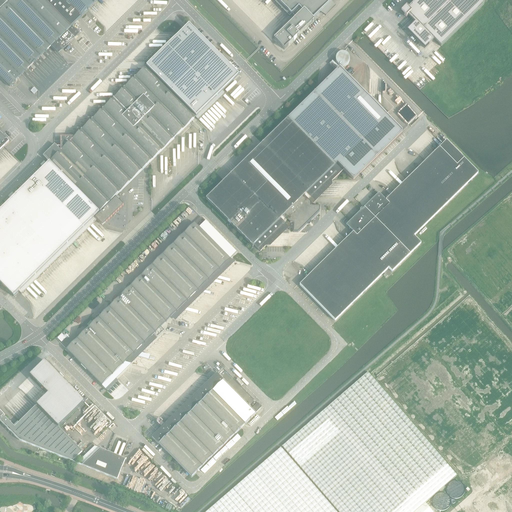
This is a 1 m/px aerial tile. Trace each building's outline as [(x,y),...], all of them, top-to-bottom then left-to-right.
[(0,0),(0,77),(10,87),(14,87),(14,83),(51,47),(58,54),(79,34),(72,26),(71,27),(70,27),(81,16),(98,0),(0,0)] [(272,0),(289,17),(292,14),(296,18),(274,39),(284,50),(315,20),(314,20),(313,19),(320,12),(326,16),(336,6),(331,1),(332,0),(272,0)] [(404,9),(403,14),(406,17),(409,14),(416,21),(407,30),(425,49),(434,40),(441,47),(484,4),(482,1),(480,0),(416,0),(408,9),(406,7),(404,9)] [(0,283),(13,297),(17,301),(98,221),(102,226),(123,205),(115,197),(196,117),(199,120),(225,94),(222,91),(224,90),(238,76),(239,75),(224,60),(189,25),(180,34),(173,34),(173,37),(169,37),(169,41),(166,41),(166,44),(162,44),(162,48),(159,48),(159,52),(155,52),(155,55),(152,55),(152,58),(148,59),(148,62),(144,62),(144,68),(144,69),(137,69),(137,73),(134,73),(134,76),(130,76),(130,80),(127,80),(127,83),(123,83),(123,87),(120,87),(120,90),(116,90),(116,94),(113,94),(113,97),(109,97),(109,103),(108,104),(102,104),(102,108),(98,108),(98,111),(95,111),(95,115),(91,115),(91,118),(88,118),(88,122),(84,122),(84,125),(80,125),(80,129),(77,129),(77,132),(73,132),(73,138),(60,138),(60,151),(49,151),(49,162),(0,211),(0,283)] [(333,61),(329,64),(335,70),(339,67),(333,61)] [(206,199),(224,217),(253,247),(254,245),(260,252),(266,247),(266,242),(270,242),(270,238),(274,238),(274,234),(278,234),(285,228),(289,228),(289,224),(293,224),(293,233),(298,233),(320,211),(320,207),(311,207),(311,203),(315,203),(315,194),(319,194),(319,190),(323,190),(323,185),(328,186),(329,179),(332,181),(344,170),(353,179),(402,132),(340,68),(288,119),(206,199)] [(0,151),(9,142),(6,139),(0,132),(0,151)] [(300,285),(335,321),(388,269),(392,272),(421,244),(414,236),(478,173),(446,141),(386,200),(379,193),(346,225),(353,233),(300,285)] [(88,329),(66,350),(101,386),(125,363),(131,365),(132,364),(139,357),(142,354),(163,333),(164,332),(160,331),(161,327),(171,317),(178,319),(178,318),(224,273),(234,263),(235,262),(231,261),(230,260),(230,259),(236,253),(201,218),(195,224),(189,230),(88,329)] [(82,399),(74,391),(45,361),(30,376),(48,394),(37,406),(58,428),(85,402),(82,399)] [(251,410),(223,381),(217,374),(164,426),(160,421),(158,424),(162,428),(152,438),(159,444),(191,477),(255,414),(262,407),(258,403),(251,410)] [(72,462),(82,452),(58,428),(37,406),(15,427),(4,417),(5,416),(0,411),(0,421),(19,441),(72,462)] [(94,446),(92,444),(85,451),(87,453),(94,446)] [(77,464),(117,480),(125,459),(95,447),(77,464)] [(466,490),(465,488),(465,487),(464,486),(463,484),(462,483),(461,482),(459,482),(458,482),(456,482),(454,482),(453,483),(452,484),(450,485),(449,487),(449,488),(449,490),(449,492),(449,493),(450,495),(451,496),(452,497),(453,498),(455,498),(457,499),(458,499),(460,498),(462,497),(463,496),(464,495),(465,494),(465,492),(466,490)] [(451,502),(451,500),(450,499),(449,497),(448,496),(447,495),(446,494),(444,494),(442,494),(440,494),(439,495),(437,496),(436,496),(435,498),(435,499),(434,501),(434,502),(434,504),(435,505),(436,507),(437,508),(438,509),(439,510),(441,510),(443,510),(444,510),(446,510),(447,509),(448,508),(449,507),(450,505),(451,504),(451,502)]
